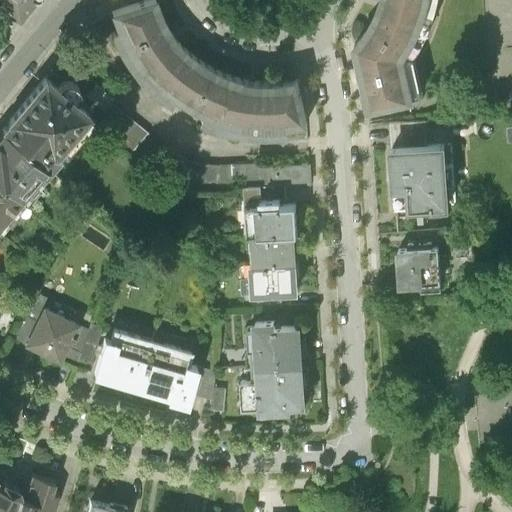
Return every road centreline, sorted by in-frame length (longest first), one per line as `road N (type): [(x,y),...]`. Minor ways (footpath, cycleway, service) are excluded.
road 1 (residential): [(0,387),(25,405),(136,446),(246,464),(352,456),(335,118),(315,19)]
road 2 (residential): [(201,0),(247,35),(271,37),(315,19)]
